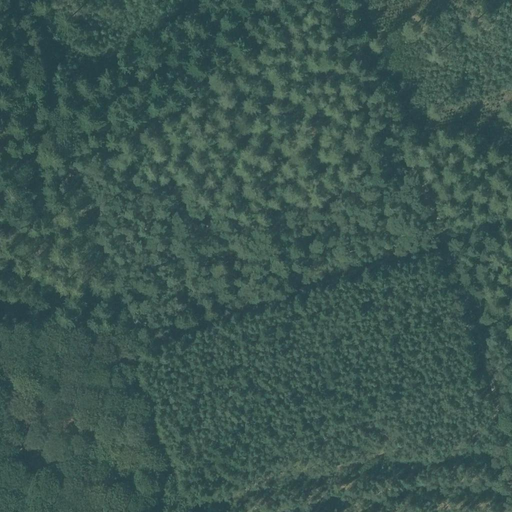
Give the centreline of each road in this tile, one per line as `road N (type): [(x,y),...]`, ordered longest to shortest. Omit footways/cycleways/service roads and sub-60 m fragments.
road 1 (track): [(20,6),(197,495)]
road 2 (track): [(511,466),(446,229),(337,0)]
road 3 (track): [(197,495),(400,401),(495,388)]
road 4 (track): [(142,339),(0,305)]
